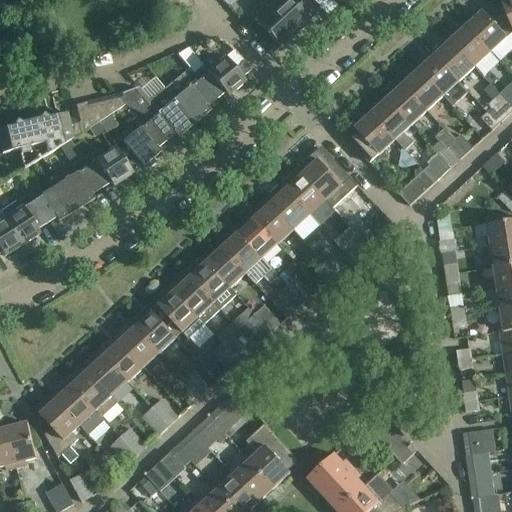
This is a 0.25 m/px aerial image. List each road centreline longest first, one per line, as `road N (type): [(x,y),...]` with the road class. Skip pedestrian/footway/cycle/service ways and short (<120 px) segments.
road 1 (residential): [(0,305),(149,211),(294,92)]
road 2 (residential): [(458,511),(430,250),(414,222)]
road 3 (residential): [(414,222),(294,92)]
road 4 (residential): [(294,92),(395,0)]
road 5 (residential): [(511,128),(414,222)]
road 6 (residential): [(294,92),(209,0)]
